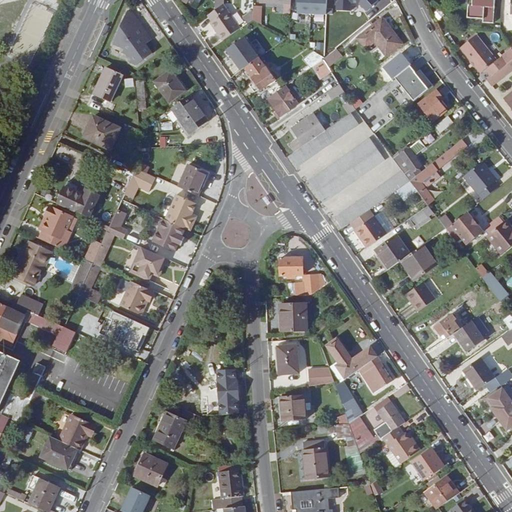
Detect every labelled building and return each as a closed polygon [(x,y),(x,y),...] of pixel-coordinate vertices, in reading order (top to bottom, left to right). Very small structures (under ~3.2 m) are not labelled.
[(216,0),(216,10),(224,5),(225,4),(224,0),(216,0)] [(326,14),(326,0),(297,0),(297,13),(326,14)] [(336,0),(336,10),(352,10),(352,6),(372,6),(372,0),(336,0)] [(473,0),(474,5),(470,5),(469,18),(485,18),(485,22),(495,22),(495,0),(473,0)] [(29,4),(9,55),(30,63),(49,12),(29,4)] [(224,5),(216,10),(209,15),(213,21),(212,22),(224,40),(241,29),(224,5)] [(261,21),(261,5),(252,5),(252,12),(242,12),(242,21),(261,21)] [(129,10),(114,43),(125,49),(123,52),(130,55),(132,59),(130,62),(137,65),(153,53),(147,44),(151,40),(146,33),(147,32),(133,12),(129,10)] [(367,49),(376,42),(387,56),(403,44),(383,19),(359,38),(367,49)] [(462,48),(482,73),(487,69),(493,77),(495,75),(508,64),(511,61),(511,48),(497,61),(477,35),(462,48)] [(226,51),(240,70),(258,57),(244,37),(226,51)] [(324,59),(329,66),(342,56),(337,49),(324,59)] [(401,52),(383,67),(392,79),(410,64),(401,52)] [(276,80),(275,79),(280,75),(273,65),(267,69),(259,58),(245,68),(256,83),(261,89),(262,90),(276,80)] [(320,78),(332,70),(331,69),(329,66),(324,59),(313,67),(320,78)] [(493,77),(489,80),(494,86),(511,71),(511,61),(508,64),(495,75),(493,77)] [(411,66),(396,77),(415,101),(435,86),(427,77),(423,80),(411,66)] [(124,75),(107,68),(95,95),(111,102),(124,75)] [(156,83),(170,102),(187,91),(172,71),(156,83)] [(135,86),(134,79),(126,80),(127,87),(135,86)] [(140,110),(147,109),(145,82),(138,82),(140,110)] [(257,92),(261,89),(256,83),(252,86),(257,92)] [(335,99),(345,91),(341,84),(330,92),(335,99)] [(299,104),(286,86),(268,99),(281,117),(299,104)] [(444,99),(437,90),(420,104),(435,123),(448,112),(440,102),(444,99)] [(210,122),(191,96),(173,108),(192,135),(210,122)] [(320,97),(313,105),(318,110),(325,102),(320,97)] [(358,99),(353,103),(357,109),(362,105),(358,99)] [(352,112),(357,109),(353,103),(351,100),(344,106),(350,114),(352,112)] [(327,130),(318,137),(296,152),(290,156),(298,167),(360,124),(352,112),(327,130)] [(318,137),(327,130),(314,113),(292,128),(299,139),(291,145),(296,152),(318,137)] [(111,149),(121,128),(95,116),(85,137),(111,149)] [(441,132),(454,122),(449,116),(436,126),(441,132)] [(419,136),(406,145),(407,146),(410,149),(411,149),(416,156),(427,147),(419,136)] [(386,160),(370,138),(309,182),(324,203),(386,160)] [(411,181),(429,205),(435,200),(426,189),(422,183),(438,171),(467,146),(463,140),(422,172),(417,176),(411,181)] [(419,168),(422,166),(416,156),(411,149),(410,149),(407,146),(406,145),(393,156),(403,170),(411,181),(417,176),(414,172),(419,168)] [(465,177),(483,200),(500,187),(495,181),(497,180),(483,162),(465,177)] [(151,168),(142,163),(139,169),(149,173),(151,168)] [(180,187),(200,196),(210,174),(190,165),(180,187)] [(138,168),(126,195),(135,199),(140,187),(151,192),(157,177),(149,173),(139,169),(138,168)] [(422,172),(419,168),(414,172),(417,176),(422,172)] [(336,218),(343,229),(411,181),(403,170),(336,218)] [(438,171),(422,183),(426,189),(442,176),(438,171)] [(58,204),(91,218),(104,191),(91,186),(86,195),(66,186),(58,204)] [(178,195),(166,220),(192,232),(196,221),(192,219),(198,204),(178,195)] [(429,205),(408,220),(412,227),(435,213),(429,205)] [(68,230),(74,218),(51,207),(47,217),(49,218),(44,231),(45,232),(41,240),(65,250),(73,233),(68,230)] [(445,228),(452,223),(445,214),(438,219),(445,228)] [(482,233),(466,214),(460,219),(453,225),(447,230),(453,238),(458,244),(464,239),(468,244),(482,233)] [(47,217),(41,230),(44,231),(49,218),(47,217)] [(356,231),(368,248),(387,235),(374,218),(356,231)] [(183,237),(187,229),(166,220),(164,219),(154,241),(177,251),(180,244),(181,245),(185,238),(183,237)] [(511,228),(506,221),(489,235),(504,254),(511,247),(511,228)] [(389,270),(402,261),(411,255),(398,235),(376,251),(389,270)] [(489,235),(487,237),(502,255),(504,254),(489,235)] [(449,241),(461,257),(465,254),(458,244),(453,238),(449,241)] [(100,242),(93,239),(90,245),(98,248),(100,242)] [(25,260),(16,278),(35,287),(43,269),(45,270),(53,252),(31,242),(23,259),(25,260)] [(411,255),(402,261),(415,281),(438,265),(424,246),(411,255)] [(144,247),(133,272),(149,280),(152,273),(154,274),(158,276),(167,257),(144,247)] [(167,257),(158,276),(161,277),(169,258),(167,257)] [(305,276),(304,258),(282,259),(282,277),(288,276),(289,280),(297,280),(297,276),(305,276)] [(86,260),(72,291),(80,296),(91,272),(94,264),(86,260)] [(481,263),(475,268),(482,276),(488,271),(481,263)] [(484,278),(492,288),(498,284),(490,274),(484,278)] [(319,291),(318,275),(305,276),(306,296),(312,296),(319,291)] [(154,291),(132,281),(121,305),(140,314),(147,300),(149,301),(154,291)] [(419,312),(436,300),(424,282),(406,294),(419,312)] [(39,302),(23,295),(18,306),(34,313),(39,302)] [(0,340),(13,346),(25,319),(62,336),(66,327),(34,313),(18,306),(0,297),(0,340)] [(309,332),(308,305),(282,306),(283,333),(309,332)] [(149,329),(113,312),(102,336),(138,353),(149,329)] [(448,339),(456,334),(461,330),(454,321),(456,319),(453,315),(436,327),(443,337),(445,335),(448,339)] [(461,330),(456,334),(468,352),(485,341),(472,322),(461,330)] [(511,330),(503,336),(510,345),(511,343),(511,330)] [(52,334),(46,348),(54,352),(61,338),(52,334)] [(360,370),(378,358),(371,348),(352,361),(338,339),(327,347),(340,364),(337,366),(347,380),(360,370)] [(300,374),(298,346),(278,348),(281,376),(300,374)] [(21,362),(0,352),(0,406),(7,391),(21,362)] [(382,364),(378,358),(360,370),(375,393),(392,382),(381,365),(382,364)] [(495,379),(481,359),(464,371),(478,391),(495,379)] [(25,389),(34,392),(44,365),(36,362),(25,389)] [(330,369),(309,370),(311,387),(335,384),(330,369)] [(237,382),(236,371),(218,375),(222,416),(240,414),(239,401),(240,401),(239,382),(237,382)] [(336,387),(340,397),(349,392),(343,382),(336,387)] [(511,384),(504,390),(503,389),(500,391),(489,399),(495,406),(492,408),(497,414),(511,403),(511,384)] [(32,401),(21,396),(20,398),(7,391),(0,406),(0,413),(10,418),(22,423),(32,401)] [(32,401),(22,423),(24,424),(29,426),(40,400),(49,404),(52,398),(37,391),(32,401)] [(349,392),(340,397),(346,414),(358,407),(349,392)] [(308,420),(305,395),(282,397),(284,422),(308,420)] [(388,399),(376,407),(379,412),(391,404),(388,399)] [(511,403),(497,414),(508,430),(511,427),(511,403)] [(360,418),(350,425),(361,455),(384,439),(398,429),(406,424),(391,404),(379,412),(388,426),(376,434),(378,436),(374,439),(360,418)] [(358,407),(346,414),(350,425),(360,418),(363,416),(358,407)] [(196,416),(186,411),(184,416),(194,420),(196,416)] [(0,440),(10,418),(0,413),(0,440)] [(91,435),(95,425),(73,414),(60,440),(79,449),(81,450),(89,434),(91,435)] [(156,440),(175,449),(187,422),(168,414),(156,440)] [(345,414),(337,416),(339,424),(347,422),(345,414)] [(24,424),(18,437),(29,442),(35,429),(29,426),(24,424)] [(361,455),(350,425),(319,427),(320,435),(339,433),(339,440),(347,438),(349,448),(346,448),(352,477),(368,474),(361,455)] [(387,456),(395,468),(420,450),(415,443),(413,445),(410,441),(405,434),(403,436),(398,429),(384,439),(394,452),(387,456)] [(69,469),(79,449),(60,440),(52,437),(43,457),(69,469)] [(326,448),(325,441),(304,443),(305,450),(304,451),(307,480),(331,478),(327,448),(326,448)] [(433,450),(414,463),(426,480),(444,467),(433,450)] [(136,477),(159,487),(169,464),(147,455),(136,477)] [(241,471),(240,464),(219,466),(220,473),(241,471)] [(224,510),(226,510),(244,508),(243,497),(245,497),(241,471),(220,473),(224,510)] [(426,494),(438,509),(460,494),(448,478),(426,494)] [(59,487),(41,479),(37,489),(30,504),(47,511),(50,511),(55,500),(54,500),(59,487)] [(378,481),(373,483),(371,484),(372,485),(375,496),(384,493),(378,481)] [(131,487),(120,511),(122,511),(142,511),(150,496),(131,487)] [(335,511),(335,510),(331,511),(331,499),(342,498),(341,488),(293,492),(295,511),(298,510),(298,511),(335,511)] [(474,511),(463,497),(450,507),(454,511),(474,511)] [(222,498),(211,500),(213,509),(224,507),(222,498)]
